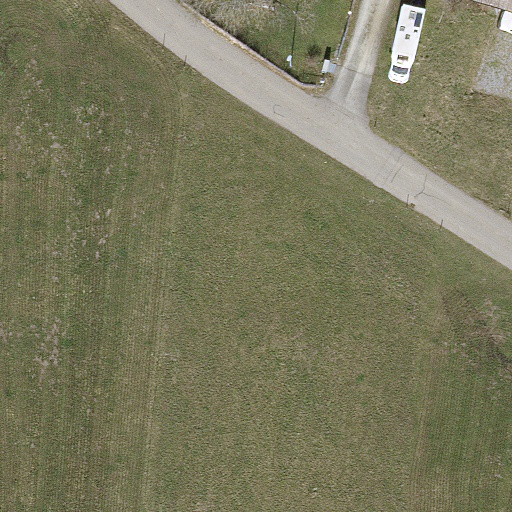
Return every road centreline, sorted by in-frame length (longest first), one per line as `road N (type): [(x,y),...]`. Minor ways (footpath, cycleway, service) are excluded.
road 1 (residential): [(511,250),(135,0)]
road 2 (track): [(331,131),(347,107),(377,0)]
